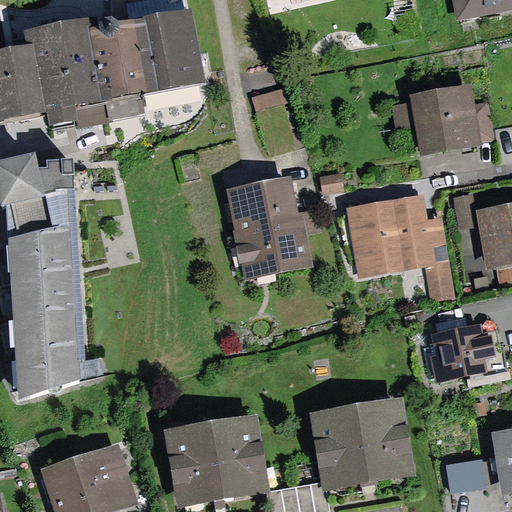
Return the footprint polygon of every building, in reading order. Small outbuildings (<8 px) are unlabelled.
[(144,98),(143,94),(199,83),(182,0),(154,0),(126,5),(130,26),(127,26),(129,34),(115,36),(114,33),(110,30),(106,31),(103,35),(104,40),(77,45),(75,37),(31,45),(34,65),(29,65),(28,56),(9,59),(11,69),(0,71),(0,117),(20,114),(21,122),(43,118),(41,110),(49,108),(52,126),(74,122),(70,104),(91,101),(92,105),(76,108),(80,127),(144,115),(141,99),(144,98)] [(511,0),(456,0),(460,18),(511,8),(511,0)] [(476,145),(475,143),(491,140),(486,107),(470,110),(467,96),(397,108),(402,135),(420,132),(424,154),(476,145)] [(257,116),(269,156),(296,148),(285,108),(257,116)] [(26,356),(20,357),(30,398),(79,382),(71,347),(76,346),(74,327),(72,327),(69,310),(73,309),(72,289),(70,290),(66,272),(71,271),(70,252),(68,252),(64,235),(69,234),(67,215),(65,215),(61,196),(75,195),(73,167),(47,168),(47,175),(36,176),(33,163),(2,170),(19,244),(13,245),(21,281),(16,283),(24,319),(18,320),(26,356)] [(237,277),(306,263),(300,236),(318,232),(314,213),(291,217),(287,190),(236,200),(244,239),(230,242),(237,277)] [(455,201),(461,230),(476,227),(471,198),(455,201)] [(433,299),(433,301),(450,298),(437,225),(422,228),(418,206),(338,219),(353,274),(403,266),(410,302),(433,299)] [(511,217),(486,222),(495,270),(511,266),(511,217)] [(502,374),(502,371),(507,370),(503,348),(498,349),(492,325),(477,328),(478,333),(438,342),(440,351),(433,352),(437,380),(470,373),(472,380),(502,374)] [(392,472),(391,467),(406,465),(397,413),(318,426),(327,479),(342,476),(342,481),(375,477),(374,475),(392,472)] [(247,489),(246,484),(261,482),(252,430),(173,443),(182,495),(197,493),(197,498),(212,495),(214,504),(233,501),(232,492),(247,489)] [(484,462),(489,493),(511,489),(511,438),(498,441),(501,459),(484,462)] [(55,501),(59,511),(108,511),(132,504),(116,456),(41,480),(48,503),(55,501)] [(329,511),(325,484),(310,486),(314,511),(329,511)] [(295,489),(298,511),(314,511),(310,486),(295,489)] [(280,491),(284,511),(298,511),(295,489),(280,491)] [(266,494),(269,511),(284,511),(280,491),(266,494)]
